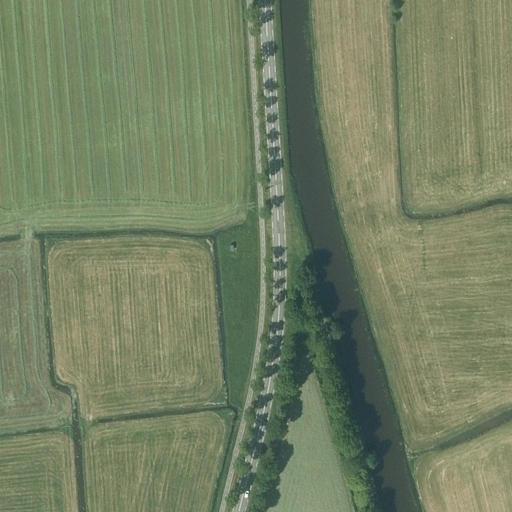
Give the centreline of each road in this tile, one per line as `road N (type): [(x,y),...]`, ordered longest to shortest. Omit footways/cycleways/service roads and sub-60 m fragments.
road 1 (primary): [(239,511),(278,309),(264,0)]
road 2 (unclassified): [(375,511),(316,295)]
